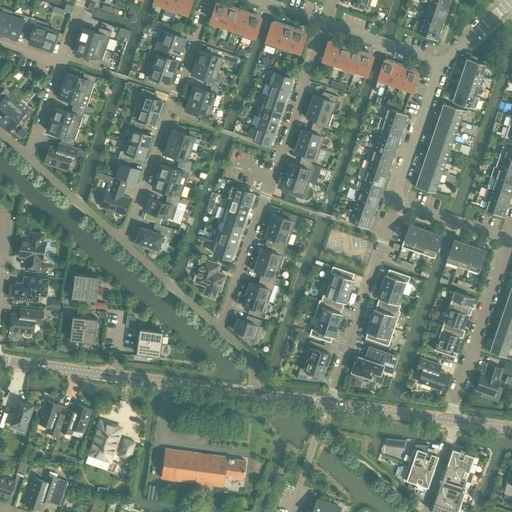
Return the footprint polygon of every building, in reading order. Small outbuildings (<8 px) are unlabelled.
[(179,0),(167,0),(166,5),(164,9),(175,13),(176,8),(179,0)] [(179,0),(176,8),(186,12),(188,12),(191,0),(179,0)] [(371,0),(353,0),(355,0),(352,6),(364,10),(366,4),(369,5),(371,0)] [(424,0),(424,1),(437,5),(445,8),(450,9),(450,8),(449,7),(451,1),(452,2),(452,0),(424,0)] [(428,2),(424,12),(434,15),(442,18),(446,19),(447,18),(445,17),(447,11),(449,12),(450,9),(445,8),(437,5),(424,1),(428,2)] [(211,20),(222,24),(228,7),(217,3),(211,20)] [(222,24),(233,28),(239,10),(228,7),(222,24)] [(241,37),(242,37),(249,14),(239,10),(233,28),(243,31),(241,37)] [(0,32),(6,35),(14,12),(14,11),(12,16),(1,13),(0,12),(0,32)] [(21,29),(27,31),(31,18),(25,16),(14,12),(6,35),(17,39),(21,29)] [(424,12),(421,22),(430,25),(439,28),(443,30),(443,28),(442,28),(444,21),(445,22),(446,19),(442,18),(434,15),(424,12)] [(249,14),(242,37),(253,41),(261,18),(249,14)] [(29,43),(40,46),(48,23),(37,19),(35,24),(29,22),(31,18),(27,31),(32,33),(29,43)] [(430,25),(421,22),(413,20),(412,22),(415,23),(412,31),(417,33),(435,39),(437,40),(440,32),(442,32),(443,30),(439,28),(430,25)] [(264,45),(276,49),(284,26),(272,22),(264,45)] [(48,23),(40,46),(51,50),(55,40),(61,42),(64,34),(58,32),(47,28),(49,23),(48,23)] [(276,49),(286,52),(294,29),(284,26),(276,49)] [(83,28),(79,40),(106,49),(110,37),(111,32),(99,28),(98,33),(83,28)] [(294,29),(286,52),(287,53),(289,47),(298,50),(300,51),(306,33),(294,29)] [(160,30),(155,48),(159,49),(168,52),(170,46),(180,50),(184,38),(179,37),(165,32),(160,30)] [(106,49),(79,40),(75,52),(90,57),(88,62),(100,66),(102,61),(106,49)] [(323,58),(334,62),(340,45),(329,41),(323,57),(323,58)] [(334,62),(345,66),(351,49),(340,45),(334,62)] [(149,64),(149,65),(172,73),(176,61),(166,58),(168,52),(159,49),(155,48),(153,53),(157,55),(154,66),(149,64)] [(345,66),(356,70),(362,52),(351,49),(345,66)] [(201,51),(197,62),(223,72),(224,71),(219,70),(222,59),(240,65),(242,59),(217,50),(215,56),(201,51)] [(362,52),(356,70),(367,73),(373,56),(362,52)] [(466,58),(463,68),(466,69),(465,70),(483,76),(485,69),(487,65),(487,66),(487,65),(482,63),(477,62),(478,58),(470,55),(469,59),(466,58)] [(379,77),(390,81),(396,64),(384,60),(378,77),(379,77)] [(205,85),(211,87),(211,86),(217,89),(217,88),(219,83),(223,72),(197,62),(193,74),(207,79),(205,85)] [(390,81),(400,85),(406,68),(396,64),(390,81)] [(172,73),(149,65),(145,76),(143,82),(148,83),(156,86),(158,80),(168,84),(172,73)] [(462,72),(460,78),(462,79),(462,81),(479,87),(483,76),(465,70),(466,69),(463,68),(462,67),(460,71),(460,72),(462,72)] [(406,68),(400,85),(412,89),(412,87),(418,71),(406,68)] [(68,73),(64,85),(73,89),(80,91),(90,94),(94,83),(94,82),(96,77),(84,73),(82,78),(68,73)] [(268,81),(267,83),(293,92),(294,89),(290,87),(292,79),(275,73),(272,83),(268,81)] [(458,82),(456,88),(458,89),(459,89),(458,91),(479,98),(476,97),(479,87),(462,81),(462,79),(460,78),(458,78),(457,82),(458,82)] [(271,86),(268,95),(285,101),(288,93),(292,95),(293,92),(267,83),(267,85),(271,86)] [(74,102),(72,107),(84,111),(86,106),(90,94),(80,91),(73,89),(64,85),(60,97),(74,102)] [(195,87),(191,98),(213,106),(216,95),(221,96),(223,90),(217,88),(217,89),(211,86),(211,87),(209,92),(195,87)] [(0,102),(0,120),(0,121),(16,104),(7,96),(10,92),(5,88),(0,94),(0,100),(1,101),(0,102)] [(139,94),(136,105),(159,113),(163,102),(153,99),(155,93),(142,88),(140,94),(139,94)] [(458,89),(456,88),(452,101),(454,102),(475,109),(479,98),(458,91),(459,89),(458,89)] [(314,95),(310,106),(332,114),(338,97),(324,92),(321,98),(314,95)] [(260,103),(260,104),(285,113),(286,110),(282,109),(285,101),(268,95),(264,104),(260,103)] [(213,106),(191,98),(187,110),(201,115),(199,121),(211,125),(213,119),(209,117),(213,106)] [(443,103),(440,112),(443,113),(442,115),(460,121),(462,114),(466,115),(467,111),(463,110),(446,104),(443,103)] [(16,104),(0,121),(10,129),(20,118),(24,122),(33,112),(28,108),(24,111),(16,104)] [(263,108),(260,117),(278,123),(280,115),(284,116),(285,113),(260,104),(259,106),(263,108)] [(132,117),(130,122),(143,127),(145,121),(155,125),(159,113),(136,105),(132,117)] [(314,120),(312,126),(323,130),(325,124),(329,125),(332,114),(310,106),(306,118),(314,120)] [(56,108),(52,119),(79,128),(83,117),(82,117),(83,115),(84,111),(72,107),(71,113),(56,108)] [(381,117),(380,117),(402,125),(402,123),(405,124),(408,115),(405,114),(384,107),(383,110),(386,111),(384,118),(381,117)] [(439,116),(436,122),(439,123),(439,125),(456,131),(460,121),(442,115),(443,113),(440,112),(438,112),(437,116),(439,116)] [(253,125),(252,126),(278,135),(279,132),(275,131),(278,123),(260,117),(257,126),(253,125)] [(380,117),(377,128),(398,135),(398,133),(401,134),(403,128),(405,128),(406,124),(405,124),(402,123),(402,125),(380,117)] [(79,128),(52,119),(48,131),(62,136),(61,142),(73,146),(74,140),(75,140),(79,128)] [(124,139),(147,147),(151,136),(141,133),(143,127),(130,122),(130,123),(135,124),(133,130),(132,130),(129,141),(124,139)] [(435,127),(433,133),(436,134),(435,135),(453,141),(456,131),(439,125),(439,123),(436,122),(435,122),(434,126),(435,127)] [(278,135),(252,126),(252,128),(256,129),(253,139),(270,145),(273,136),(277,138),(278,135)] [(302,129),(298,140),(321,148),(325,137),(321,136),(323,130),(312,126),(310,132),(302,129)] [(380,129),(377,139),(395,145),(395,143),(398,144),(400,138),(401,139),(403,134),(401,134),(398,133),(398,135),(377,128),(380,129)] [(173,130),(169,142),(191,150),(195,139),(200,140),(202,134),(190,130),(188,135),(173,130)] [(432,137),(430,143),(432,144),(432,145),(449,151),(450,150),(453,141),(435,135),(436,134),(433,133),(431,132),(430,136),(432,137)] [(120,151),(118,156),(131,161),(133,155),(143,159),(147,147),(124,139),(120,151)] [(377,139),(373,149),(391,155),(392,154),(394,154),(396,148),(398,149),(399,145),(398,144),(395,143),(395,145),(377,139)] [(302,154),(300,160),(311,164),(313,158),(317,159),(321,148),(298,140),(295,152),(302,154)] [(180,159),(178,164),(190,168),(192,162),(187,161),(191,150),(169,142),(165,154),(180,159)] [(428,147),(426,153),(429,154),(428,156),(446,162),(449,151),(432,145),(432,144),(430,143),(428,142),(427,147),(428,147)] [(60,143),(57,149),(50,147),(44,162),(67,170),(70,160),(74,161),(78,149),(62,144),(60,143)] [(511,149),(502,146),(499,157),(511,161),(511,149)] [(373,149),(370,159),(388,165),(388,164),(391,165),(393,159),(394,159),(396,155),(394,154),(392,154),(391,155),(373,149)] [(425,157),(423,163),(425,164),(425,166),(442,172),(446,162),(428,156),(429,154),(426,153),(425,153),(423,157),(425,157)] [(131,161),(118,156),(116,163),(121,165),(117,176),(135,182),(139,170),(129,167),(131,161)] [(511,161),(499,157),(495,167),(511,172),(511,161)] [(370,159),(366,170),(384,176),(385,174),(387,175),(389,169),(391,169),(392,165),(391,165),(388,164),(388,165),(370,159)] [(291,163),(287,175),(309,182),(313,171),(315,165),(311,164),(300,160),(298,166),(291,163)] [(421,167),(419,174),(422,174),(421,176),(439,182),(442,172),(425,166),(425,164),(423,163),(421,163),(420,167),(421,167)] [(162,164),(158,176),(185,185),(188,174),(190,168),(178,164),(176,169),(162,164)] [(498,169),(495,179),(511,184),(511,172),(495,167),(495,168),(498,169)] [(365,173),(363,180),(381,186),(381,184),(384,185),(386,179),(387,180),(389,175),(387,175),(385,174),(384,176),(366,170),(365,173)] [(97,177),(109,180),(110,175),(99,171),(97,177)] [(422,174),(419,174),(418,173),(416,177),(418,178),(415,186),(417,187),(436,193),(435,193),(436,191),(439,182),(421,176),(422,174)] [(309,182),(287,175),(283,186),(290,188),(288,194),(303,200),(305,193),(309,182)] [(168,193),(166,198),(179,202),(181,196),(185,185),(158,176),(154,188),(168,193)] [(106,191),(101,207),(115,211),(114,214),(115,216),(120,217),(121,216),(122,214),(124,215),(130,199),(123,196),(123,194),(125,188),(127,183),(127,182),(114,178),(109,192),(106,191)] [(511,184),(495,179),(492,189),(509,195),(509,193),(511,194),(511,193),(511,184)] [(356,189),(377,196),(378,194),(380,195),(382,189),(384,190),(385,186),(384,185),(381,184),(381,186),(363,180),(360,190),(356,189)] [(232,186),(228,198),(253,206),(254,203),(250,202),(253,194),(232,186)] [(488,199),(505,205),(506,203),(508,204),(511,198),(511,193),(511,194),(509,193),(509,195),(492,189),(488,188),(487,187),(483,197),(488,199)] [(356,189),(352,199),(374,206),(374,205),(377,206),(379,199),(380,200),(382,196),(380,195),(378,194),(377,196),(356,189)] [(179,202),(166,198),(165,203),(150,198),(146,211),(173,220),(177,208),(177,207),(179,202)] [(228,198),(224,208),(246,216),(248,208),(252,209),(253,206),(228,198)] [(349,209),(370,217),(371,215),(373,216),(375,210),(377,210),(378,206),(377,206),(374,205),(374,206),(352,199),(352,200),(356,201),(353,210),(349,209)] [(505,205),(488,199),(488,200),(485,208),(485,209),(488,211),(502,216),(504,216),(507,208),(509,209),(510,205),(508,204),(506,203),(505,205)] [(224,208),(221,219),(246,228),(247,225),(243,224),(246,216),(224,208)] [(370,217),(349,209),(345,220),(366,227),(369,228),(372,220),(373,220),(375,216),(373,216),(371,215),(370,217)] [(273,214),(269,225),(292,233),(296,222),(295,222),(298,216),(283,211),(281,217),(273,214)] [(224,222),(221,231),(238,237),(241,229),(245,231),(246,228),(221,219),(220,221),(224,222)] [(401,247),(413,251),(421,227),(409,223),(401,247)] [(136,242),(143,244),(142,247),(149,250),(151,247),(158,249),(163,235),(169,238),(172,229),(161,225),(158,233),(140,227),(136,242)] [(273,239),(271,245),(286,250),(288,244),(292,233),(269,225),(265,237),(273,239)] [(413,251),(423,254),(431,231),(421,227),(413,251)] [(217,230),(213,241),(239,249),(240,247),(236,245),(238,237),(221,231),(217,230)] [(431,231),(423,254),(434,258),(442,235),(441,234),(431,231)] [(44,243),(42,243),(43,235),(30,233),(29,241),(21,240),(21,244),(19,257),(27,258),(26,269),(38,271),(40,259),(43,260),(44,250),(45,244),(45,243),(44,243)] [(308,244),(309,236),(295,235),(295,243),(308,244)] [(446,262),(457,266),(465,242),(454,239),(446,262)] [(239,249),(213,241),(213,242),(217,244),(213,254),(231,260),(234,251),(238,252),(239,249)] [(457,266),(468,270),(476,246),(465,242),(457,266)] [(262,248),(258,259),(280,267),(284,256),(286,250),(271,245),(269,251),(262,248)] [(476,246),(468,270),(479,273),(487,250),(476,246)] [(203,259),(198,275),(195,282),(199,283),(207,286),(205,292),(204,294),(207,296),(211,297),(214,298),(215,295),(217,290),(220,290),(224,278),(225,275),(218,273),(217,271),(219,265),(203,259)] [(261,273),(259,279),(274,284),(276,278),(277,275),(280,267),(258,259),(254,271),(261,273)] [(404,261),(397,259),(396,263),(407,267),(408,263),(404,261)] [(333,274),(329,284),(337,287),(350,292),(352,286),(354,280),(352,279),(354,274),(333,266),(330,273),(333,274)] [(383,280),(381,286),(402,293),(405,282),(408,283),(410,276),(389,269),(387,275),(385,274),(383,280)] [(72,297),(84,299),(87,275),(80,274),(76,274),(75,273),(75,274),(74,279),(72,297)] [(87,275),(84,299),(96,300),(99,283),(99,277),(100,277),(99,276),(94,276),(87,275)] [(16,282),(14,299),(37,302),(38,302),(39,295),(47,296),(49,279),(24,276),(23,283),(16,282)] [(250,282),(246,294),(268,301),(272,292),(272,290),(274,284),(259,279),(257,285),(250,282)] [(319,300),(342,308),(344,303),(346,303),(348,297),(350,292),(337,287),(329,284),(325,295),(323,295),(321,300),(319,300)] [(379,298),(377,304),(400,311),(398,310),(400,305),(398,304),(402,293),(381,286),(379,292),(377,298),(379,298)] [(453,294),(450,303),(471,310),(472,306),(472,307),(470,306),(472,298),(450,290),(449,293),(453,294)] [(268,301),(246,294),(242,305),(250,307),(248,313),(262,318),(264,312),(265,312),(268,301)] [(319,300),(314,317),(325,321),(338,326),(340,320),(342,314),(340,313),(342,308),(319,300)] [(504,307),(503,310),(511,312),(511,301),(507,300),(506,301),(504,307)] [(442,311),(442,313),(464,321),(467,313),(469,314),(470,315),(471,310),(450,303),(447,313),(442,311)] [(371,314),(369,320),(394,329),(400,311),(377,304),(375,309),(373,308),(371,314)] [(35,323),(42,324),(43,311),(21,308),(21,309),(20,315),(12,314),(10,330),(10,331),(16,331),(24,332),(23,335),(25,337),(29,337),(31,336),(31,333),(33,333),(35,323)] [(501,318),(500,320),(511,324),(511,312),(503,310),(503,311),(501,318)] [(438,324),(438,325),(463,333),(465,329),(464,329),(462,328),(464,321),(442,313),(441,315),(445,317),(442,326),(438,324)] [(75,340),(82,341),(85,317),(73,315),(71,333),(70,338),(70,339),(71,339),(75,340)] [(262,320),(247,315),(245,321),(237,319),(233,330),(241,333),(250,340),(250,339),(251,336),(256,338),(260,326),(262,320)] [(85,317),(82,341),(89,342),(93,342),(95,342),(95,341),(95,336),(98,319),(85,317)] [(325,321),(314,317),(313,318),(317,319),(314,329),(311,329),(309,335),(331,342),(332,337),(334,337),(336,331),(338,326),(325,321)] [(394,329),(369,320),(367,326),(365,332),(367,332),(365,338),(388,346),(394,329)] [(497,328),(496,331),(511,335),(511,324),(500,320),(499,322),(497,328)] [(434,336),(438,338),(438,337),(457,344),(459,336),(461,337),(462,337),(463,333),(438,325),(435,334),(431,333),(430,335),(434,336)] [(140,328),(138,341),(162,344),(163,336),(163,332),(163,331),(162,331),(157,331),(140,328)] [(494,338),(493,341),(510,347),(511,340),(511,335),(496,331),(496,332),(494,338)] [(438,338),(434,336),(434,338),(430,348),(434,349),(455,356),(457,352),(456,352),(454,351),(457,344),(438,337),(438,338)] [(307,346),(304,358),(326,365),(330,354),(322,351),(324,345),(310,340),(308,346),(307,346)] [(162,344),(138,341),(136,353),(154,355),(159,356),(160,356),(160,355),(161,351),(162,344)] [(510,347),(493,341),(492,342),(490,348),(489,351),(506,357),(510,347)] [(387,353),(369,347),(365,359),(359,357),(357,362),(355,362),(353,368),(352,372),(361,375),(362,375),(362,376),(362,377),(362,378),(362,379),(363,380),(364,381),(365,381),(366,382),(367,381),(368,381),(369,381),(369,380),(370,380),(370,379),(371,378),(373,372),(380,374),(382,368),(387,354),(387,353)] [(325,368),(326,365),(304,358),(303,358),(307,359),(304,368),(304,369),(303,368),(300,368),(297,378),(313,380),(317,381),(317,380),(318,378),(316,377),(317,375),(322,376),(325,368)] [(419,382),(441,389),(441,390),(446,374),(439,371),(440,368),(441,365),(421,358),(417,368),(416,370),(422,372),(419,382)] [(476,389),(488,393),(494,396),(499,381),(497,380),(501,368),(489,364),(488,366),(487,368),(484,376),(481,374),(476,389)] [(46,432),(58,436),(64,418),(65,416),(59,414),(61,406),(46,400),(38,423),(48,426),(46,432)] [(9,413),(5,424),(10,426),(11,424),(25,429),(33,406),(19,401),(14,415),(9,413)] [(64,418),(58,436),(60,430),(72,434),(74,428),(84,432),(92,409),(76,404),(73,412),(67,410),(65,416),(64,418)] [(88,454),(110,461),(114,450),(120,452),(120,454),(128,457),(129,457),(134,443),(124,440),(124,442),(118,439),(121,428),(114,426),(107,423),(100,421),(88,454)] [(414,448),(409,463),(433,472),(435,466),(438,456),(429,453),(426,452),(414,448)] [(162,478),(195,483),(195,484),(205,485),(205,484),(223,487),(225,477),(243,480),(246,461),(227,458),(227,457),(166,449),(162,478)] [(449,459),(447,465),(469,472),(474,456),(462,452),(452,449),(449,459)] [(68,456),(65,462),(76,465),(78,459),(68,456)] [(21,459),(16,475),(23,477),(29,460),(21,459)] [(433,472),(409,463),(403,479),(410,481),(415,483),(418,484),(428,488),(431,477),(433,472)] [(445,470),(442,480),(451,483),(466,489),(467,488),(464,487),(469,472),(447,465),(445,470)] [(25,505),(41,510),(44,500),(51,503),(52,500),(60,503),(59,505),(60,505),(68,482),(47,475),(45,481),(35,478),(25,505)] [(0,495),(10,499),(16,482),(0,476),(0,495)] [(439,490),(437,495),(461,504),(466,489),(451,483),(442,480),(439,490)] [(150,484),(149,498),(158,499),(160,485),(150,484)] [(458,511),(461,504),(437,495),(435,501),(431,511),(433,511),(458,511)] [(310,497),(307,506),(313,509),(312,511),(325,511),(329,504),(316,500),(310,497)]
